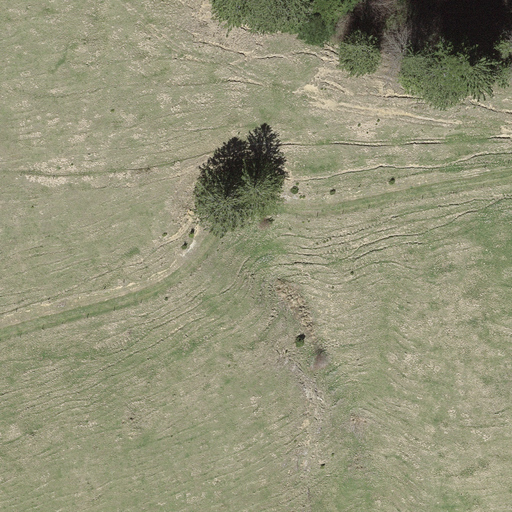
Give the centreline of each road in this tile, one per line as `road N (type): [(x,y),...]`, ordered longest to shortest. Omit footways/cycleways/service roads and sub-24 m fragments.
road 1 (track): [(511,162),(257,203),(221,217),(179,262),(142,282),(0,325)]
road 2 (track): [(124,0),(185,53),(228,63),(273,88),(511,130)]
